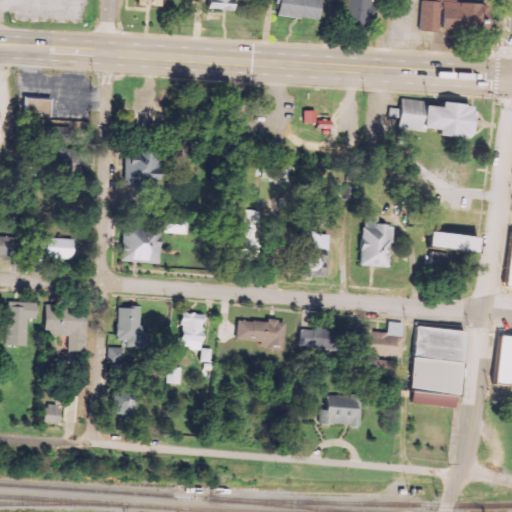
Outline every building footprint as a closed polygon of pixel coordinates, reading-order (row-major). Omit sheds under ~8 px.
[(362,26),(363,18),(369,19),(371,0),(346,0),(343,23),(362,26)] [(437,32),(438,1),(419,1),(418,31),(437,32)] [(485,4),(441,2),(441,13),(456,14),(455,26),(473,26),(472,37),(484,37),(485,4)] [(46,119),(47,99),(22,98),(21,118),(46,119)] [(397,129),(433,132),(433,136),(464,138),(464,135),(469,135),(472,105),(438,102),(437,107),(419,105),(420,101),(399,99),(397,129)] [(315,111),(303,110),(302,123),(314,123),(315,111)] [(156,153),(135,152),(134,160),(122,159),(121,184),(155,185),(156,153)] [(258,211),(243,210),(242,238),(237,238),(236,255),(256,256),(258,211)] [(388,268),(390,225),(377,225),(378,212),(362,212),(359,266),(388,268)] [(164,233),(185,234),(186,221),(165,220),(164,233)] [(156,263),(158,225),(121,224),(119,262),(156,263)] [(425,246),(472,252),(474,238),(427,231),(425,246)] [(502,286),(511,286),(511,231),(508,231),(502,286)] [(327,234),(308,233),(307,246),(313,247),(312,258),(300,257),(300,276),(325,277),(327,234)] [(0,257),(10,258),(11,237),(0,236),(0,257)] [(70,259),(71,239),(44,238),(44,258),(70,259)] [(34,319),(35,303),(5,302),(4,345),(24,346),(25,319),(34,319)] [(43,335),(66,335),(66,352),(82,352),(84,309),(44,307),(43,335)] [(138,308),(116,307),(115,342),(137,342),(138,308)] [(198,349),(203,315),(181,312),(176,346),(198,349)] [(234,340),(258,342),(258,349),(280,351),(283,322),(266,320),(265,323),(236,320),(234,340)] [(400,359),(403,323),(387,322),(386,333),(371,332),(371,327),(357,326),(354,374),(392,376),(393,359),(400,359)] [(454,408),(462,331),(415,326),(408,404),(454,408)] [(313,328),(312,348),(337,349),(338,329),(313,328)] [(511,337),(496,336),(491,381),(506,383),(506,386),(511,386),(511,337)] [(107,363),(122,364),(123,348),(107,347),(107,363)] [(208,362),(209,349),(199,349),(198,362),(208,362)] [(180,385),(181,368),(167,367),(166,384),(180,385)] [(133,393),(113,390),(109,413),(130,416),(133,393)] [(325,410),(319,410),(320,426),(359,425),(358,396),(325,397),(325,410)] [(42,405),(41,423),(57,424),(58,406),(42,405)]
